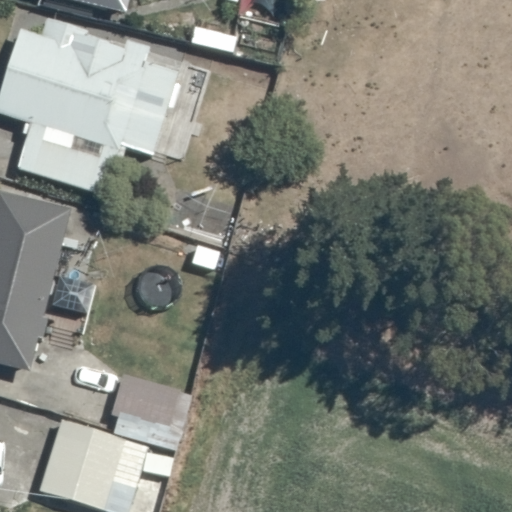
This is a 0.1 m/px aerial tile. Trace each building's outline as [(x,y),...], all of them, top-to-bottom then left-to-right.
[(124,0),(60,0),(121,15),(124,0)] [(77,30),(45,20),(39,40),(13,32),(0,73),(0,115),(24,123),(10,167),(102,196),(117,147),(147,156),(174,68),(75,37),(77,30)] [(71,208),(0,188),(0,369),(23,376),(71,208)] [(127,377),(110,436),(145,446),(179,456),(196,396),(127,377)] [(110,436),(57,421),(36,494),(98,511),(126,511),(145,446),(110,436)]
